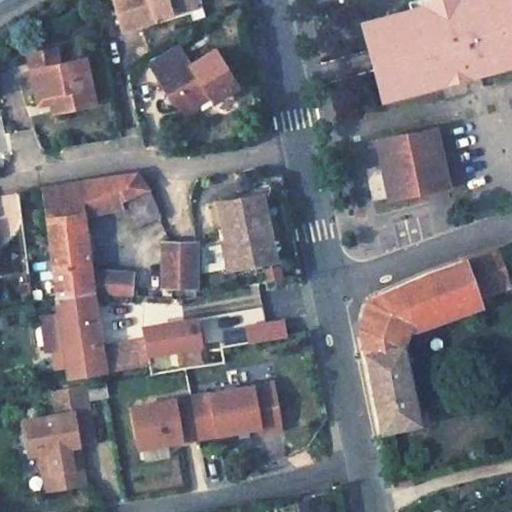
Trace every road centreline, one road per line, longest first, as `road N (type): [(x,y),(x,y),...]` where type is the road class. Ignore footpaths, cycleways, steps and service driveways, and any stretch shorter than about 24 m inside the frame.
road 1 (residential): [(301,143),(193,167),(118,160),(13,177)]
road 2 (residential): [(335,290),(379,511)]
road 3 (residential): [(335,290),(511,229)]
road 4 (residential): [(301,143),(335,290)]
road 5 (residential): [(273,0),(301,143)]
